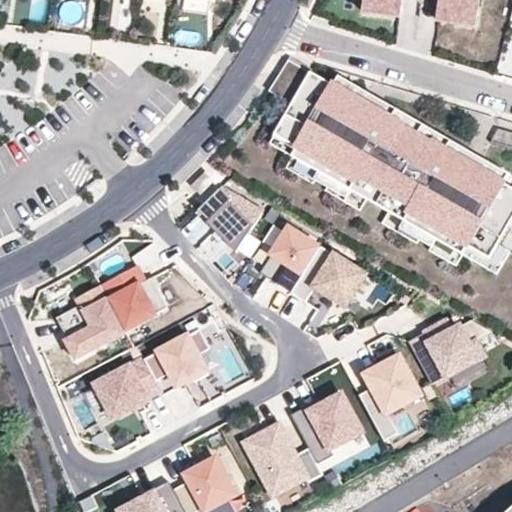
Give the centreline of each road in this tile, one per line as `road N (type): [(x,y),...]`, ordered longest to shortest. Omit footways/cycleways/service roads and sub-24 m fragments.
road 1 (residential): [(0,290),(71,461),(87,473),(107,474),(291,377),(291,342),(230,295),(135,192)]
road 2 (residential): [(271,23),(511,100)]
road 3 (residential): [(135,192),(213,109),(271,23)]
road 4 (residential): [(0,271),(135,192)]
